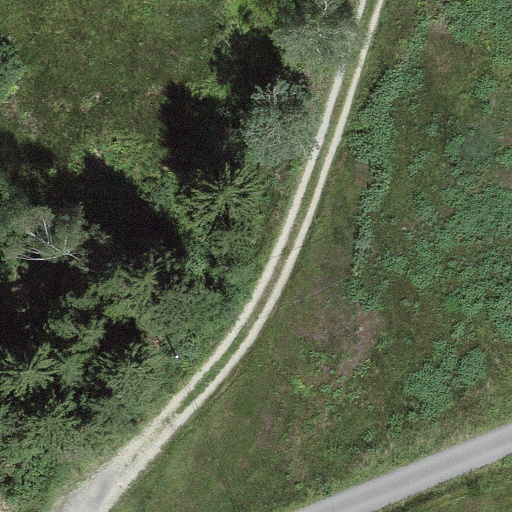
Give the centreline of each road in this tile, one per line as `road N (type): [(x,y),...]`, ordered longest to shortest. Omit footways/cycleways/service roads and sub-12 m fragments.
road 1 (track): [(88,511),(233,348),(264,295),(372,0)]
road 2 (track): [(331,511),(511,438)]
